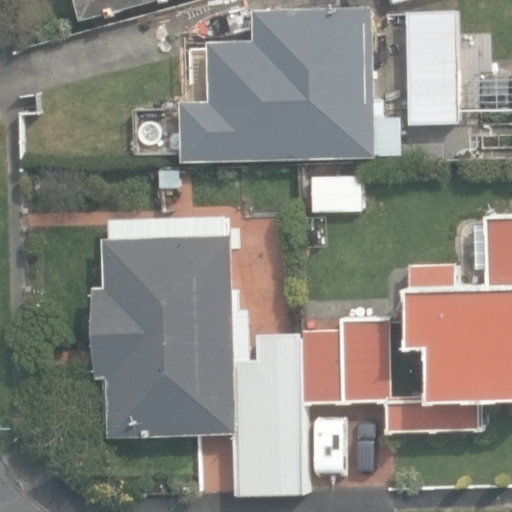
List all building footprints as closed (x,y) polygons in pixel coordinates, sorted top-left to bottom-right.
[(81,0),(86,17),(150,0),(81,0)] [(187,98),(188,158),(409,154),(408,114),(383,114),(381,5),(261,7),(262,38),(214,38),(215,72),(208,73),(209,98),(187,98)] [(172,170),(173,186),(189,185),(188,169),(172,170)] [(364,173),(318,173),(318,208),(364,208),(364,173)] [(511,391),(511,205),(493,205),(493,215),(481,216),(482,266),(458,266),(458,251),(413,251),(414,344),(429,344),(430,384),(393,384),(393,419),(485,418),(484,392),(511,391)] [(234,423),(235,485),(303,485),(301,325),(260,325),(260,351),(254,351),(254,301),(242,301),(242,281),(237,282),(236,206),(112,207),(112,227),(108,227),(108,273),(98,273),(99,367),(106,367),(107,410),(110,410),(110,424),(197,423),(234,423)] [(330,216),(305,216),(305,248),(330,247),(330,216)] [(386,310),(343,310),(344,388),(387,387),(386,310)] [(306,323),(307,399),(340,398),(339,323),(306,323)]
